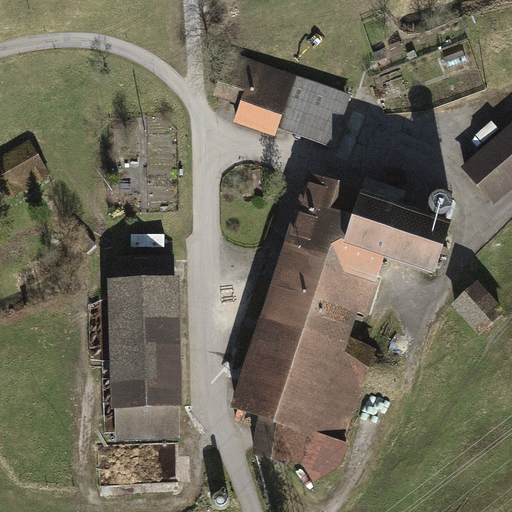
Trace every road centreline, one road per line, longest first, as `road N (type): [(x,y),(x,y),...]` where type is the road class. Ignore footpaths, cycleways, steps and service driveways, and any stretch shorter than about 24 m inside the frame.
road 1 (residential): [(254,511),(210,393),(196,100)]
road 2 (track): [(330,511),(401,398),(445,282),(465,216),(451,188)]
road 3 (residential): [(196,100),(160,67),(116,44),(54,38),(0,48)]
